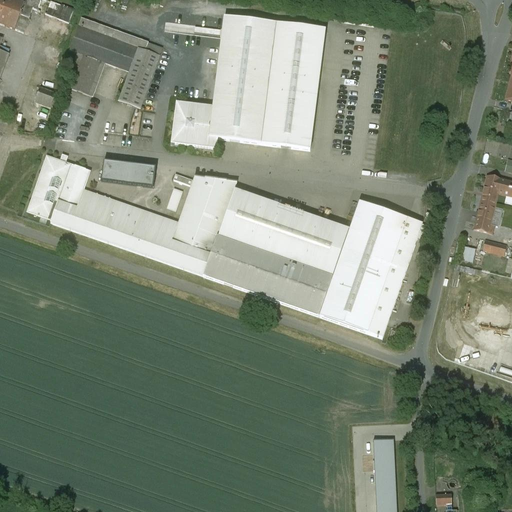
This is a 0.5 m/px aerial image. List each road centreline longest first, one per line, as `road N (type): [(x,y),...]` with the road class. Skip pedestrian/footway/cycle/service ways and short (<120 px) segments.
road 1 (residential): [(0,224),(413,372)]
road 2 (unclassified): [(504,0),(413,372)]
road 3 (unclassified): [(413,372),(419,511)]
